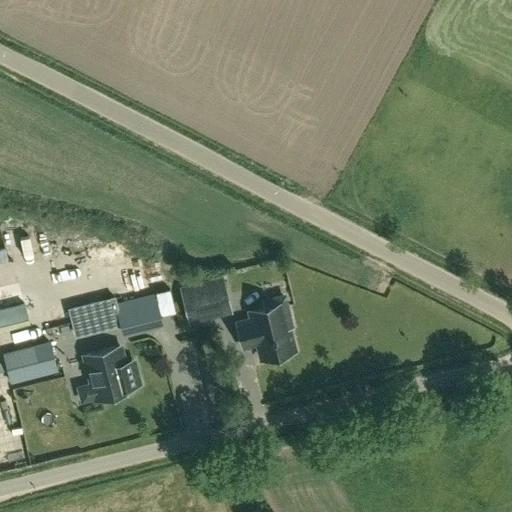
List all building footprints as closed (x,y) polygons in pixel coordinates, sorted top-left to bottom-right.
[(229,303),(223,278),(181,289),(187,314),(229,303)] [(114,297),(67,309),(74,336),(121,324),(116,303),(114,297)] [(257,342),(261,358),(294,350),(289,326),(291,326),(286,306),(267,311),(266,307),(250,311),(252,319),(237,323),(243,346),(257,342)] [(11,381),(57,369),(50,342),(4,354),(11,381)] [(95,399),(131,391),(130,387),(139,384),(135,367),(126,369),(120,346),(85,354),(95,399)]
